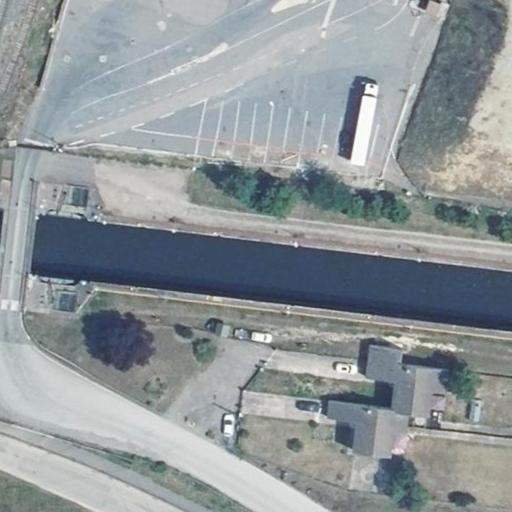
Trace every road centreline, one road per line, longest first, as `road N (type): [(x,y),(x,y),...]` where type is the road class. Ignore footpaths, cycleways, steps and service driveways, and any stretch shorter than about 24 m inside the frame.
road 1 (unclassified): [(289,511),(180,442),(42,378),(24,362),(10,308),(25,187)]
road 2 (unclassified): [(140,511),(0,451)]
